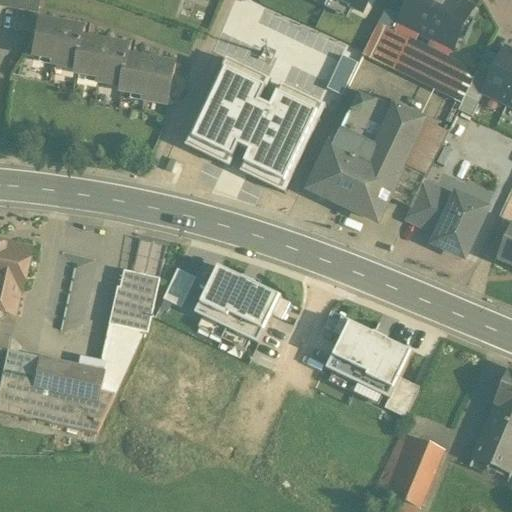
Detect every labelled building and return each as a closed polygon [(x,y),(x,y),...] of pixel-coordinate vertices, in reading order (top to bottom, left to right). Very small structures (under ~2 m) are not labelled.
[(40,0),(0,0),(0,8),(38,15),(40,0)] [(327,0),(357,14),(363,0),(327,0)] [(470,9),(451,0),(414,0),(404,23),(452,46),(470,9)] [(176,67),(128,59),(130,49),(83,41),(85,31),(35,22),(29,58),(77,66),(75,76),(122,84),(120,94),(168,103),(167,109),(168,109),(176,67)] [(397,37),(378,28),(364,57),(462,105),(463,105),(476,76),(420,48),(397,37)] [(508,105),(511,97),(511,52),(507,50),(486,94),(508,105)] [(231,170),(239,151),(249,156),(240,175),(285,196),(326,108),(282,88),(271,110),(260,105),(271,81),(225,60),(184,149),(231,170)] [(422,124),(359,94),(339,138),(393,164),(404,139),(413,143),(422,124)] [(393,164),(339,138),(315,188),(378,218),(387,199),(402,168),(393,164)] [(426,180),(402,168),(387,199),(410,211),(424,183),(426,180)] [(457,199),(424,183),(410,211),(406,219),(440,235),(457,199)] [(457,199),(440,235),(448,239),(443,249),(463,259),(485,212),(457,199)] [(511,228),(498,261),(511,266),(511,228)] [(4,246),(1,248),(0,250),(0,249),(0,314),(10,317),(13,306),(10,301),(12,291),(19,292),(24,272),(28,270),(30,260),(27,257),(28,253),(12,250),(10,248),(4,246)] [(218,268),(195,317),(203,320),(250,343),(258,347),(273,317),(281,301),(282,299),(218,268)] [(196,280),(178,271),(163,302),(182,310),(196,280)] [(131,279),(126,299),(120,297),(116,315),(113,314),(99,373),(124,378),(144,334),(147,335),(159,286),(131,279)] [(281,301),(273,317),(282,322),(290,305),(281,301)] [(343,338),(349,324),(350,324),(351,323),(341,318),(334,334),(343,338)] [(250,343),(203,320),(199,330),(246,353),(250,343)] [(350,324),(349,324),(343,338),(326,372),(389,402),(390,402),(401,380),(413,354),(350,324)] [(99,373),(6,353),(0,351),(0,352),(5,354),(0,378),(0,414),(97,436),(124,378),(99,373)] [(511,475),(511,372),(510,372),(473,461),(511,477),(511,475)] [(420,389),(401,380),(390,402),(389,402),(385,410),(405,420),(420,389)] [(443,453),(402,435),(375,491),(394,499),(419,510),(443,453)] [(418,511),(419,510),(394,499),(387,511),(418,511)]
